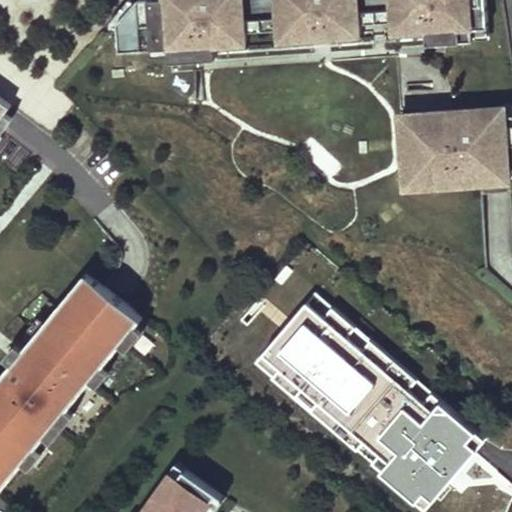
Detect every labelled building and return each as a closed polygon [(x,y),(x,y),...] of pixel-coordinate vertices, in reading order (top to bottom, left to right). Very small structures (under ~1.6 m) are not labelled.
[(248,41),(247,30),(282,27),(283,38),(361,33),(361,21),(396,19),(396,30),(428,28),(429,42),(475,39),(474,27),(489,26),(487,0),(137,0),(117,22),(119,50),(168,46),(169,61),(214,57),(213,43),(248,41)] [(474,27),(475,39),(490,38),(489,26),(474,27)] [(396,30),(397,39),(420,38),(419,29),(396,30)] [(0,94),(0,125),(15,106),(0,94)] [(475,108),(475,113),(461,114),(461,109),(418,113),(419,123),(402,124),(405,174),(422,172),(423,187),(460,184),(460,181),(473,179),(473,183),(510,180),(510,168),(511,168),(511,115),(505,116),(504,106),(475,108)] [(401,113),(402,124),(419,123),(418,113),(401,113)] [(405,174),(406,188),(423,187),(422,172),(405,174)] [(307,259),(330,278),(339,268),(316,248),(307,259)] [(296,271),(319,290),(330,278),(307,259),(296,271)] [(0,490),(143,321),(88,274),(0,378),(0,490)] [(364,349),(345,332),(336,343),(354,360),(364,349)] [(316,366),(387,427),(415,396),(417,394),(399,378),(378,360),(376,359),(366,370),(354,360),(336,343),(316,366)] [(354,360),(366,370),(376,359),(364,349),(354,360)] [(378,360),(399,378),(404,373),(382,354),(378,360)] [(387,427),(394,433),(422,403),(415,396),(387,427)] [(177,462),(171,471),(179,476),(185,468),(177,462)] [(141,511),(204,511),(219,493),(185,468),(179,476),(171,471),(141,511)] [(219,493),(204,511),(212,511),(224,496),(219,493)]
